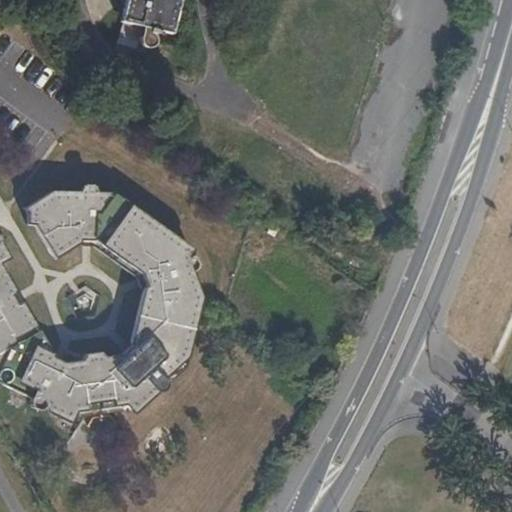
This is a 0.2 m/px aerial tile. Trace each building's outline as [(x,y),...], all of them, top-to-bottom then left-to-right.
[(124,0),(119,22),(141,28),(138,40),(139,44),(142,47),(146,48),(150,46),(153,41),(153,38),(151,35),(149,34),(150,30),(170,34),(178,0),(124,0)] [(28,28),(19,7),(17,8),(19,15),(23,25),(25,30),(28,28)] [(204,111),(180,147),(292,224),(320,182),(284,157),(278,164),(204,111)] [(93,239),(93,241),(141,275),(144,273),(149,285),(147,286),(133,346),(134,347),(125,355),(123,354),(92,358),(100,409),(124,406),(129,411),(152,389),(155,392),(157,393),(159,393),(162,392),(165,388),(167,385),(166,382),(165,380),(164,379),(187,357),(182,351),(198,289),(192,272),(196,268),(196,264),(194,259),(192,257),(190,256),(193,249),(186,249),(115,191),(95,192),(94,187),(92,185),(84,185),(82,187),(80,191),(80,192),(63,191),(28,214),(24,208),(24,209),(26,214),(26,225),(34,225),(55,259),(56,258),(55,256),(80,240),(81,237),(93,239)] [(0,374),(4,378),(1,385),(29,398),(29,400),(29,405),(31,408),(36,411),(40,410),(44,407),(72,420),(75,413),(91,410),(84,359),(63,362),(61,365),(50,359),(51,357),(36,331),(39,329),(23,302),(15,306),(9,296),(16,291),(1,264),(10,258),(2,243),(3,236),(0,234),(0,374)]
